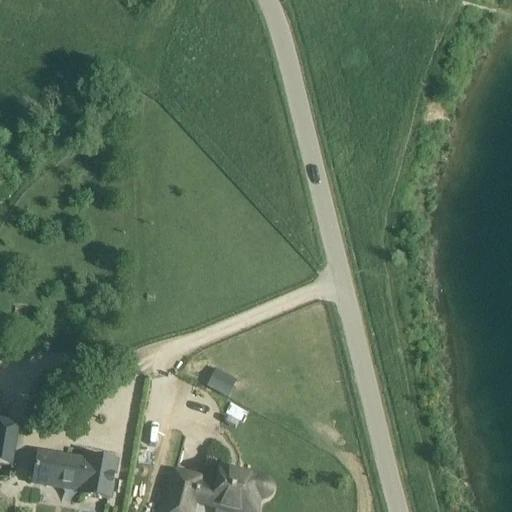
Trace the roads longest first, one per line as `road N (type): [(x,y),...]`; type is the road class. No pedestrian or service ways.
road 1 (unclassified): [(400,511),(268,0)]
road 2 (unknown): [(173,0),(152,63),(145,121),(143,231),(154,324)]
